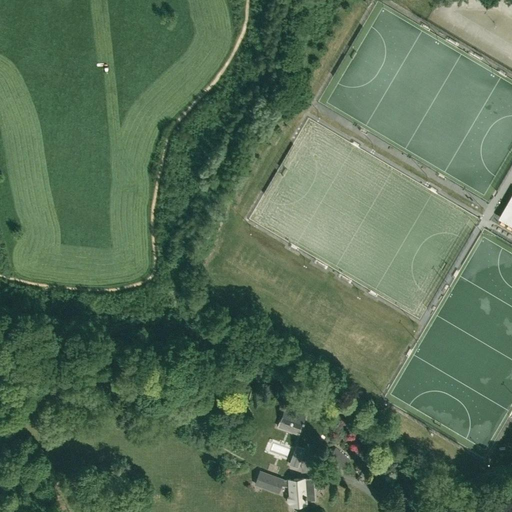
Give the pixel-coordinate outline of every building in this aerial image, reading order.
[(228,417),(237,412),(242,409),(240,403),(234,406),(225,411),(228,417)] [(300,427),(303,421),(306,413),(293,408),(285,405),(280,419),(285,421),(300,427)] [(319,447),(326,438),(319,434),(313,442),(319,447)] [(333,460),(340,452),(335,448),(328,456),(333,460)] [(288,479),(282,479),(259,470),(255,483),(278,491),(281,483),(283,484),(283,486),(289,486),(290,494),(287,496),(288,501),(290,502),(290,504),(293,504),(293,507),(296,510),(300,510),(303,507),(303,503),(305,503),(305,500),(313,500),(312,478),(303,478),(288,479)]
